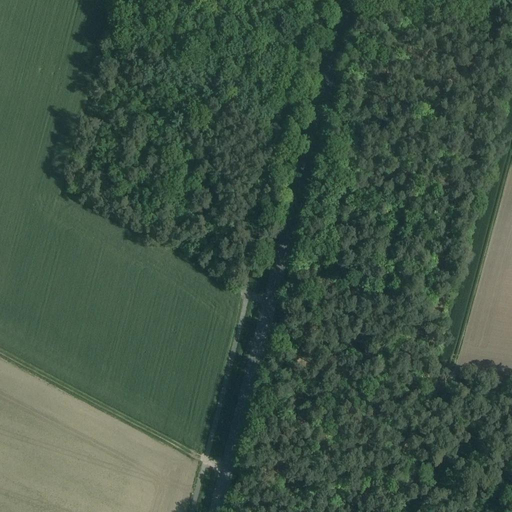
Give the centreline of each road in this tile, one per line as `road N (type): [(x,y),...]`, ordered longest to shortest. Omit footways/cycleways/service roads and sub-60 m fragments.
road 1 (secondary): [(216,511),(348,0)]
road 2 (track): [(269,303),(66,192),(121,0)]
road 3 (track): [(401,511),(432,371)]
